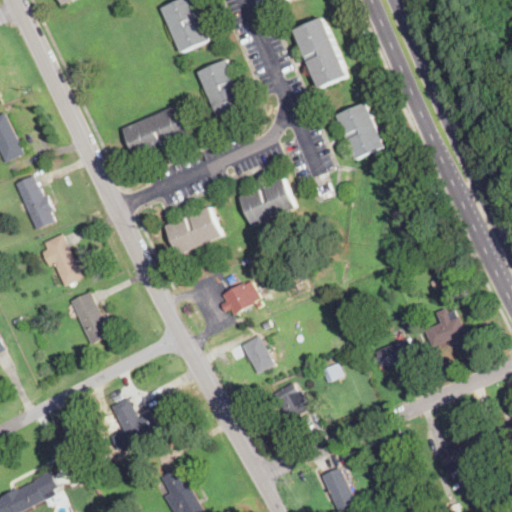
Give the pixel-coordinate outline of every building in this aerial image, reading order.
[(184,51),(183,52),(164,8),(181,0),(195,0),(212,39),(184,51)] [(342,52),(346,62),(352,75),(323,88),(311,61),(310,61),(308,56),(309,56),(297,30),(326,17),(342,52)] [(249,103),(220,116),(201,71),(206,69),(230,59),(249,103)] [(382,134),(385,141),(388,146),(358,159),(350,139),(349,140),(347,137),(346,135),(348,134),(339,115),(368,102),(382,134)] [(170,145),(166,147),(165,147),(164,145),(138,156),(126,128),(161,114),(184,104),(196,132),(169,144),(170,145)] [(19,138),(20,140),(27,153),(8,162),(0,145),(0,115),(7,112),(19,138)] [(40,183),(41,186),(42,186),(47,196),(50,194),(57,209),(54,211),(58,221),(39,229),(18,184),(36,175),(40,183)] [(290,185),(292,191),(299,207),(255,225),(243,198),(243,197),(262,188),(261,187),(266,185),(267,186),(286,178),(290,185)] [(213,207),(222,229),(225,235),(181,254),(169,225),(188,217),(187,215),(189,214),(192,213),(193,215),(213,207)] [(72,246),(75,252),(87,276),(68,286),(57,263),(51,266),(44,252),(45,252),(42,246),(46,244),(49,250),(51,249),(47,242),(66,233),(72,246)] [(251,261),(246,264),(243,258),(249,256),(251,261)] [(437,289),(435,289),(432,282),(437,280),(438,279),(441,287),(437,289)] [(255,282),(259,289),(264,298),(258,301),(259,303),(236,315),(233,308),(227,311),(223,303),(228,301),(224,294),(247,281),(248,283),(254,280),(255,282)] [(96,343),(94,343),(74,301),(93,291),(113,334),(96,343)] [(451,312),(457,309),(460,316),(461,316),(468,333),(435,347),(428,329),(443,322),(439,312),(449,308),(451,312)] [(21,323),(17,325),(15,320),(22,317),(24,322),(21,323)] [(274,324),(267,327),(264,322),(271,318),(274,324)] [(0,333),(8,349),(0,353),(0,333)] [(273,354),(276,359),(278,363),(261,373),(251,356),(250,357),(244,348),(246,347),(245,345),(262,335),(273,354)] [(399,361),(385,367),(378,351),(410,337),(417,354),(399,361)] [(331,381),(329,382),(324,370),(339,363),(344,375),(331,381)] [(303,400),(307,408),(309,411),(292,420),(283,404),(281,405),(276,397),(275,395),(295,383),(301,393),(299,394),(303,400)] [(140,416),(141,417),(152,412),(161,430),(133,444),(113,406),(130,397),(140,416)] [(511,447),(503,451),(501,452),(492,430),(511,421),(511,447)] [(451,474),(440,452),(473,438),(480,455),(468,460),(469,463),(464,466),(465,468),(451,474)] [(354,506),(342,511),(324,476),(336,470),(343,467),(360,503),(354,506)] [(187,481),(190,487),(192,486),(207,511),(177,511),(176,510),(168,496),(173,492),(164,478),(179,468),(187,481)] [(59,488),(57,489),(60,494),(24,511),(3,511),(0,505),(0,500),(5,498),(4,496),(20,488),(21,489),(37,481),(36,480),(46,475),(45,474),(53,470),(62,487),(59,488)] [(374,496),(368,499),(366,494),(372,491),(374,496)]
